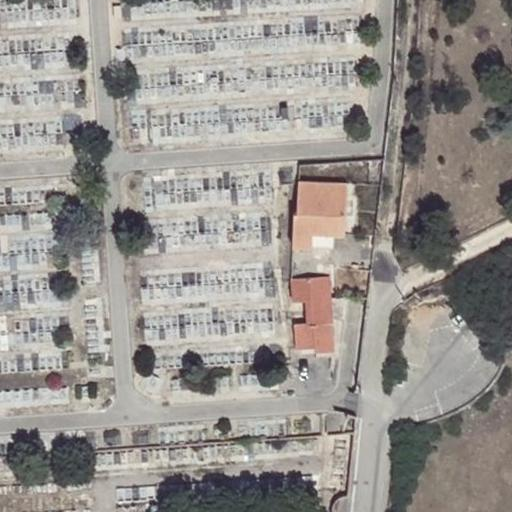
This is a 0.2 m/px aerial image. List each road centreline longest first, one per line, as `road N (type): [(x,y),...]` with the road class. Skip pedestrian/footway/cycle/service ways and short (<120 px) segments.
road 1 (residential): [(385,259),(361,511)]
road 2 (unknown): [(370,407),(346,397),(206,411),(124,409)]
road 3 (unknown): [(112,231),(124,409)]
road 4 (unknown): [(0,172),(107,163),(112,231)]
road 5 (unknown): [(124,409),(0,421)]
